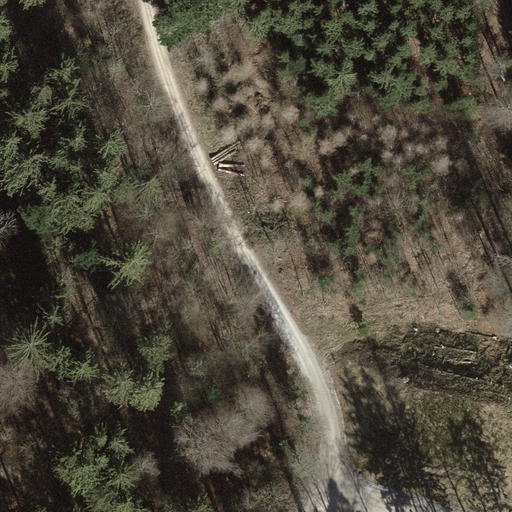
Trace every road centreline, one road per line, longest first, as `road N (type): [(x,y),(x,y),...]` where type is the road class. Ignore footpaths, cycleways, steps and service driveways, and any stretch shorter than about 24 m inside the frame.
road 1 (track): [(337,491),(302,345),(170,89),(147,0)]
road 2 (track): [(337,491),(474,511)]
